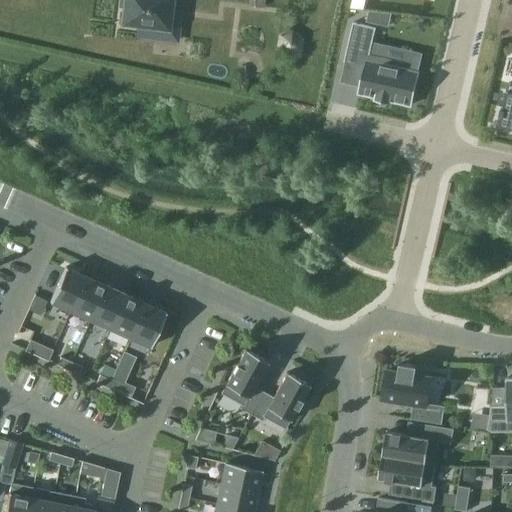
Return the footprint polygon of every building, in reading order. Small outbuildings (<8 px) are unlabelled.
[(118,0),(118,6),(123,7),(121,22),(177,29),(180,0),(118,0)] [(351,0),(350,8),(364,10),(366,0),(432,0),(435,0),(351,0)] [(353,22),(344,61),(345,62),(345,63),(346,63),(346,62),(365,66),(360,87),(359,93),(411,105),(418,73),(402,69),(404,62),(370,54),(373,42),(376,28),(353,22)] [(318,91),(302,102),(309,111),(325,100),(318,91)] [(500,116),(498,125),(511,128),(511,97),(507,97),(508,94),(505,94),(502,108),(500,108),(498,115),(500,116)] [(70,311),(86,276),(65,267),(49,302),(70,311)] [(90,320),(105,285),(86,276),(70,311),(90,320)] [(109,328),(125,294),(105,285),(90,320),(109,328)] [(129,337),(145,303),(125,294),(109,328),(129,337)] [(150,347),(165,312),(145,303),(129,337),(150,347)] [(29,339),(24,350),(48,361),(53,349),(29,339)] [(254,386),(267,361),(245,349),(221,393),(241,404),(239,408),(251,414),(263,391),(254,386)] [(67,369),(71,362),(60,357),(56,364),(67,369)] [(82,366),(71,362),(67,369),(78,374),(82,366)] [(387,369),(383,398),(414,403),(412,418),(441,423),(444,407),(427,404),(432,376),(415,374),(416,366),(401,363),(399,371),(387,369)] [(285,428),(309,384),(286,372),(273,397),(263,391),(251,414),(262,420),(264,417),(285,428)] [(107,387),(110,379),(99,374),(96,382),(107,387)] [(112,376),(110,379),(107,387),(130,398),(135,387),(112,376)] [(491,406),(487,429),(491,432),(511,431),(511,376),(506,377),(507,405),(491,406)] [(479,432),(480,416),(465,415),(464,431),(479,432)] [(386,431),(382,455),(435,463),(439,441),(452,443),(454,428),(428,424),(426,437),(386,431)] [(13,467),(21,442),(10,439),(2,464),(13,467)] [(274,460),(279,450),(261,440),(253,454),(274,460)] [(37,464),(39,453),(29,451),(27,462),(37,464)] [(60,463),(62,455),(51,451),(48,460),(60,463)] [(71,467),(74,458),(62,455),(60,463),(71,467)] [(186,467),(195,469),(197,457),(189,455),(186,467)] [(382,455),(379,478),(411,484),(409,497),(434,501),(436,486),(432,486),(435,463),(382,455)] [(262,471),(224,462),(220,483),(258,491),(262,471)] [(109,468),(104,493),(117,497),(122,470),(109,468)] [(27,511),(33,487),(10,482),(4,511),(27,511)] [(253,511),(258,491),(220,483),(216,503),(253,511)] [(183,484),(180,495),(189,497),(191,486),(183,484)] [(459,485),(455,509),(467,511),(471,487),(459,485)] [(49,511),(54,491),(33,487),(27,511),(49,511)] [(71,511),(75,495),(54,491),(49,511),(71,511)] [(85,497),(75,495),(71,511),(94,511),(96,505),(84,503),(85,497)] [(186,509),(189,497),(180,495),(177,507),(186,509)] [(430,511),(432,506),(385,499),(378,498),(378,499),(380,500),(380,499),(385,500),(382,511),(430,511)] [(253,511),(216,503),(213,511),(253,511)]
